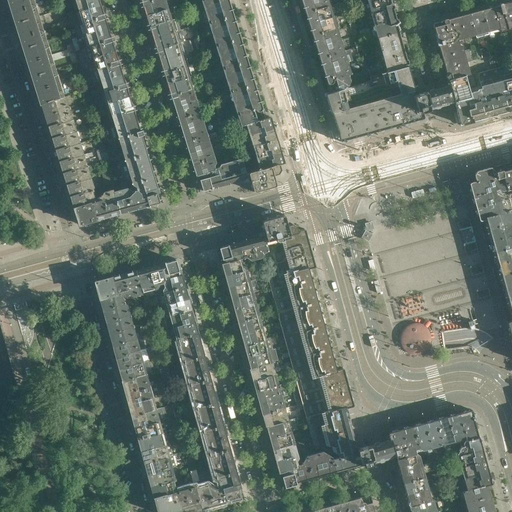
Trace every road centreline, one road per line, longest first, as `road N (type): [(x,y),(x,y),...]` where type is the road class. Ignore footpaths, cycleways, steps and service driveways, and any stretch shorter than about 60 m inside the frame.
road 1 (tertiary): [(508,388),(478,367),(409,376),(388,363),(337,194)]
road 2 (residential): [(270,503),(187,224)]
road 3 (residential): [(72,254),(145,511)]
road 4 (residential): [(120,0),(187,224)]
road 5 (tertiary): [(306,191),(359,380),(384,404)]
road 6 (residential): [(67,237),(0,21)]
road 7 (tertiary): [(253,0),(306,191)]
road 8 (tertiary): [(337,194),(511,149)]
road 9 (tertiary): [(329,169),(279,0)]
road 10 (unknown): [(406,247),(379,253),(400,336),(445,339)]
road 11 (residential): [(410,5),(447,141)]
road 12 (unknown): [(462,338),(441,249),(406,247)]
road 13 (tertiary): [(187,224),(306,191)]
road 14 (tertiary): [(447,141),(329,169)]
